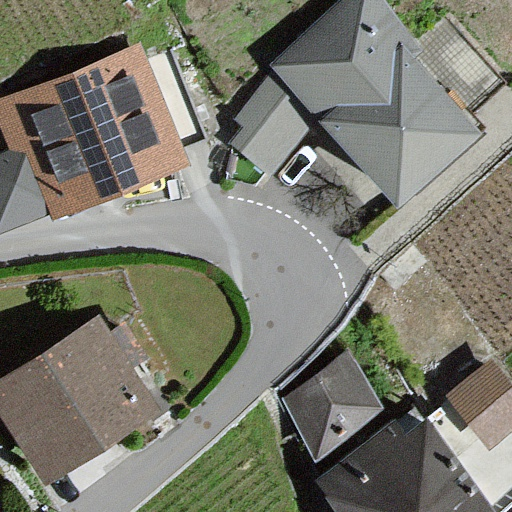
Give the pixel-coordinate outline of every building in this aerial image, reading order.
[(359,0),(278,70),(238,145),(283,183),(325,121),(415,208),(495,134),(410,49),(419,39),(390,0),(359,0)] [(150,52),(0,105),(0,114),(17,156),(40,156),(59,211),(62,219),(197,166),(150,52)] [(40,156),(0,168),(0,228),(59,211),(40,156)] [(107,321),(0,385),(0,412),(51,488),(168,414),(107,321)] [(352,358),(289,401),(320,467),(387,410),(352,358)] [(511,433),(511,387),(493,364),(453,396),(495,448),(511,433)] [(402,420),(319,483),(339,511),(498,511),(429,424),(411,431),(402,420)]
